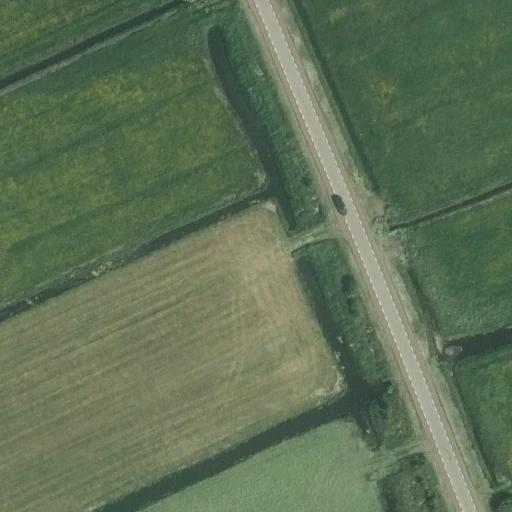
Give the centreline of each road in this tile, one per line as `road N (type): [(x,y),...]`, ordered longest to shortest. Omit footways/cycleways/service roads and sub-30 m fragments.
road 1 (tertiary): [(466,511),(259,0)]
road 2 (track): [(0,59),(133,0)]
